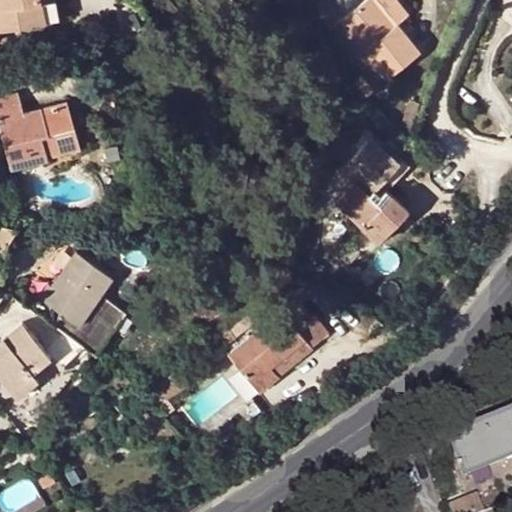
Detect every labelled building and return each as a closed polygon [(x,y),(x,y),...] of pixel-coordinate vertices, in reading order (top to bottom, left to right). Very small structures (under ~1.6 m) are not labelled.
[(0,0),(0,30),(58,19),(54,0),(0,0)] [(329,28),(341,19),(343,18),(331,0),(327,0),(322,0),(322,5),(322,10),(325,21),(329,28)] [(394,24),(374,0),(365,0),(343,18),(341,19),(387,76),(420,51),(398,23),(394,24)] [(387,0),(374,0),(394,24),(398,23),(402,18),(387,0)] [(0,126),(12,167),(48,157),(47,153),(44,142),(76,133),(67,101),(25,113),(19,93),(0,98),(0,126)] [(44,142),(47,153),(79,144),(76,133),(44,142)] [(359,183),(349,194),(361,206),(353,214),(380,241),(411,212),(390,190),(407,172),(375,141),(346,169),(359,183)] [(341,202),(353,214),(361,206),(349,194),(341,202)] [(27,227),(5,224),(0,233),(0,235),(15,245),(27,227)] [(15,245),(0,235),(0,248),(8,254),(15,245)] [(51,285),(42,297),(79,323),(80,324),(71,337),(96,356),(128,312),(103,294),(114,278),(79,252),(53,286),(51,285)] [(42,297),(33,309),(70,336),(79,323),(42,297)] [(313,321),(295,301),(229,353),(259,391),(280,375),(273,365),(305,338),(300,332),(313,321)] [(24,322),(0,341),(0,373),(12,389),(34,372),(52,357),(24,322)] [(314,348),(305,338),(273,365),(280,375),(314,348)] [(39,378),(34,372),(12,389),(18,395),(39,378)] [(164,396),(156,401),(165,414),(172,409),(164,396)] [(511,413),(448,439),(465,478),(511,458),(511,413)] [(444,505),(446,511),(470,511),(477,509),(470,494),(444,505)]
